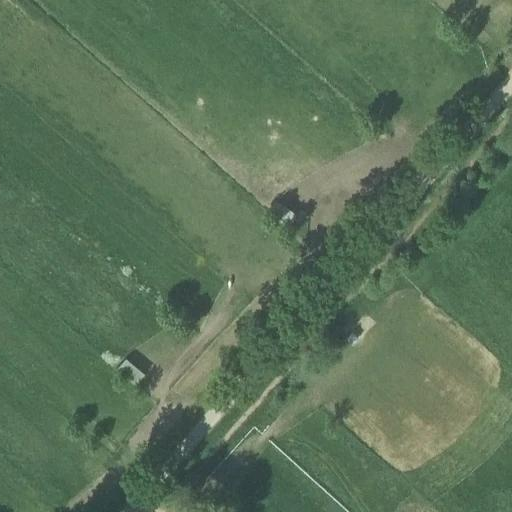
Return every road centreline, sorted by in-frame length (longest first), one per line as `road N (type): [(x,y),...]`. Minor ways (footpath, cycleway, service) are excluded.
road 1 (track): [(250,383),(511,96)]
road 2 (unclassified): [(133,511),(250,383)]
